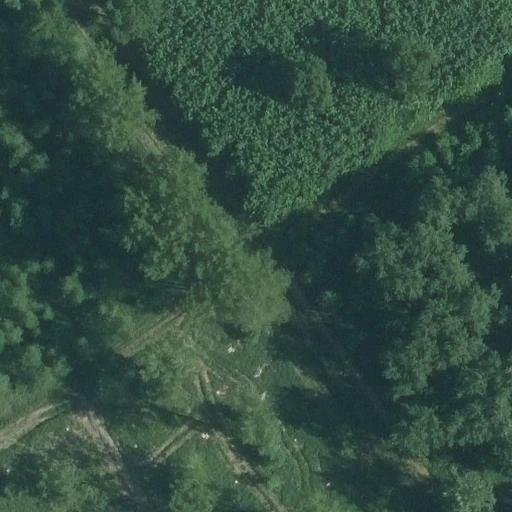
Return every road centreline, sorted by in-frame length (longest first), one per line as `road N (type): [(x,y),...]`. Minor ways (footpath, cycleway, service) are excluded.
road 1 (track): [(511,70),(444,131),(0,438)]
road 2 (track): [(53,0),(252,260),(419,511)]
